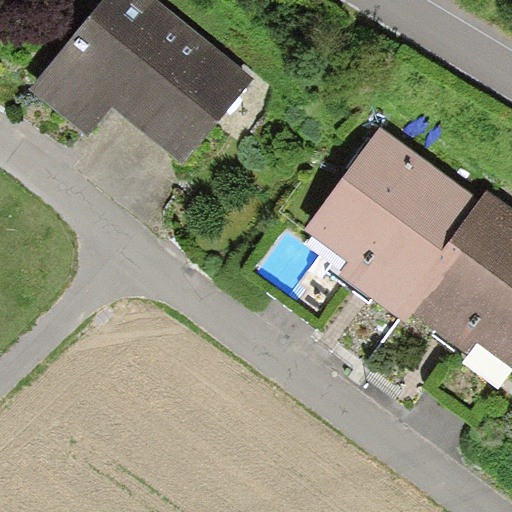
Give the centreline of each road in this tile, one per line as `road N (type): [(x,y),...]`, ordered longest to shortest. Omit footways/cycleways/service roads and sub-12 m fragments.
road 1 (residential): [(0,136),(130,248),(496,511)]
road 2 (residential): [(511,84),(365,0)]
